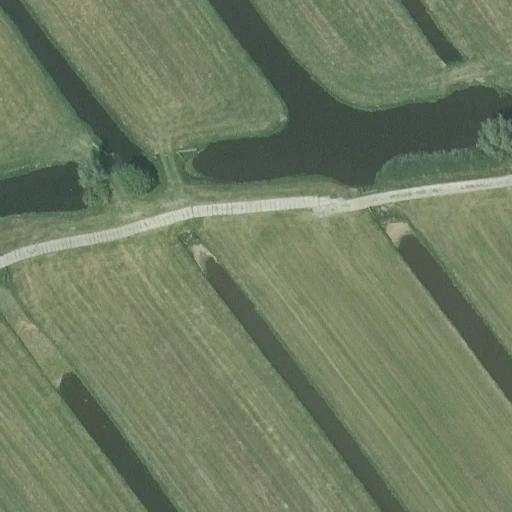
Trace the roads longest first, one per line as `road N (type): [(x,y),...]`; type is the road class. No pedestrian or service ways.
road 1 (track): [(0,264),(190,210),(337,207),(511,177)]
road 2 (track): [(0,375),(60,435),(117,511)]
